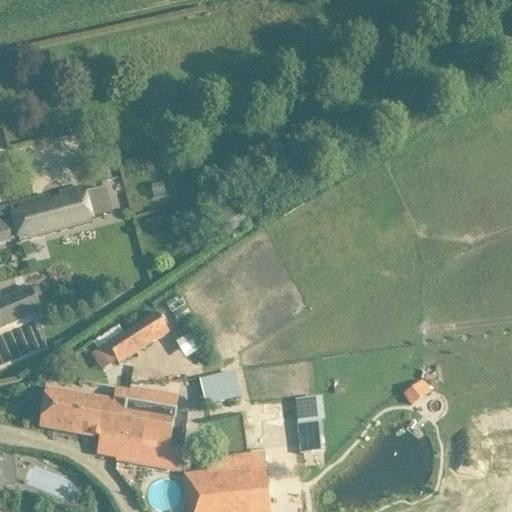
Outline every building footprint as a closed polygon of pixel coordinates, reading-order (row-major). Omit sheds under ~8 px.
[(47,195),(9,206),(11,213),(18,241),(19,244),(91,224),(91,222),(94,221),(93,219),(111,214),(104,188),(84,194),(82,186),(58,192),(60,197),(48,200),(47,195)] [(240,212),(220,225),(227,235),(247,222),(240,212)] [(0,330),(41,312),(31,287),(0,301),(0,330)] [(105,344),(118,365),(168,334),(156,313),(105,344)] [(199,381),(205,407),(239,399),(232,373),(199,381)] [(404,394),(412,405),(430,392),(422,382),(404,394)] [(267,387),(250,388),(252,403),(268,401),(267,387)] [(113,404),(66,395),(46,392),(40,429),(181,455),(187,417),(130,407),(132,394),(115,391),(113,404)] [(322,423),(324,423),(322,398),(310,399),(296,400),(298,425),(322,423)] [(261,468),(196,474),(199,503),(264,498),(261,468)]
